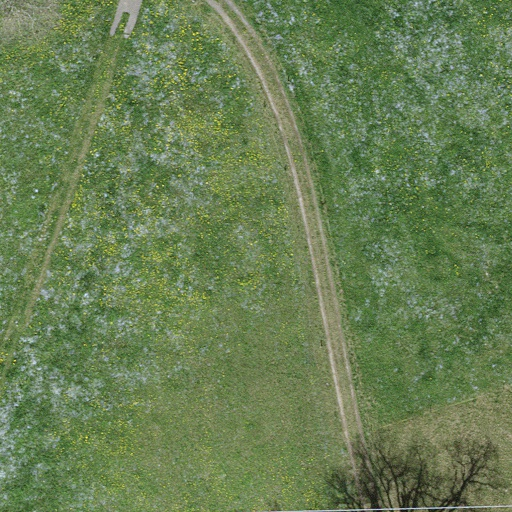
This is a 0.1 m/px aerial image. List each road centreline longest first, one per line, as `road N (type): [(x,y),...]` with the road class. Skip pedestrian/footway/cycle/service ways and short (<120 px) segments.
road 1 (track): [(217,0),(284,111),(376,511)]
road 2 (track): [(131,0),(0,322)]
